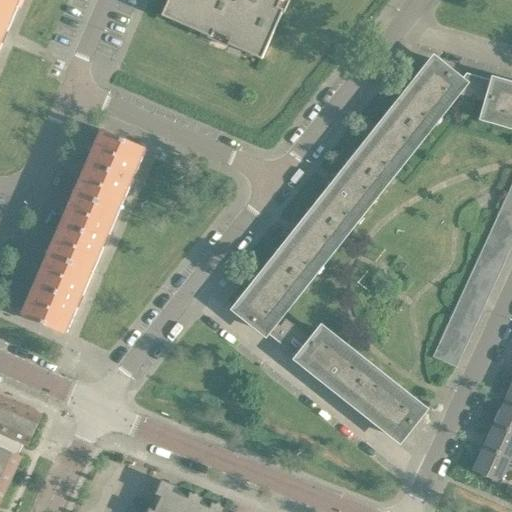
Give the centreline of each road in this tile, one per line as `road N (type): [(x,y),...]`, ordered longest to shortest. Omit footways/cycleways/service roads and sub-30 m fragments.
road 1 (residential): [(427,475),(191,292)]
road 2 (tertiary): [(352,511),(100,408)]
road 3 (residential): [(279,178),(70,88)]
road 4 (residential): [(427,475),(511,292)]
road 5 (residential): [(401,26),(279,178)]
road 6 (residential): [(191,292),(100,408)]
road 7 (residential): [(279,178),(191,292)]
road 8 (residential): [(70,88),(31,175),(11,190),(0,188)]
